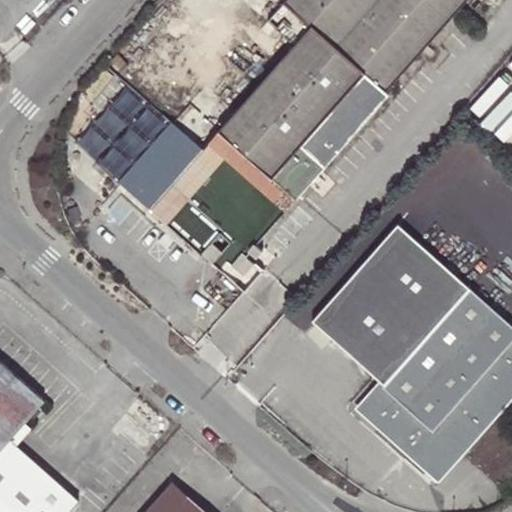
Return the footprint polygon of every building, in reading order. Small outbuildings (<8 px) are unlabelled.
[(154,206),(148,213),(198,256),(218,235),(243,256),(387,93),(384,91),(463,0),(285,0),(282,3),(308,26),(206,145),(154,206)] [(154,206),(206,145),(149,102),(97,160),(154,206)] [(427,473),(449,450),(458,458),(511,397),(511,327),(394,225),(309,321),(383,386),(359,413),(427,473)] [(0,511),(68,511),(78,502),(9,441),(44,401),(0,362),(0,511)] [(458,458),(449,450),(427,473),(437,481),(458,458)] [(201,511),(169,484),(144,511),(201,511)]
